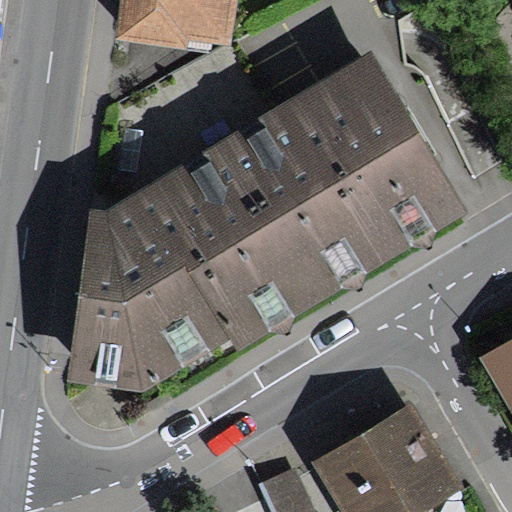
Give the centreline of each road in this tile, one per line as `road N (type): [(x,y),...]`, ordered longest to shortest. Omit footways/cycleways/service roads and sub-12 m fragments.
road 1 (residential): [(59,0),(0,445)]
road 2 (residential): [(410,311),(120,482),(32,511)]
road 3 (residential): [(410,311),(511,480)]
